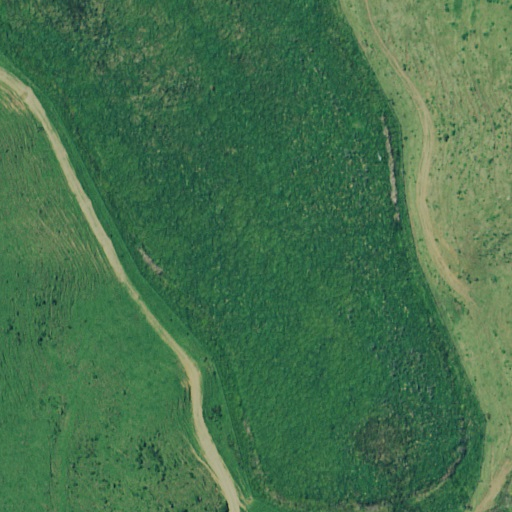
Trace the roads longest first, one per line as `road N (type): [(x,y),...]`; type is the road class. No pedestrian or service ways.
road 1 (track): [(362,0),(369,79),(460,327),(450,511)]
road 2 (track): [(140,511),(155,488),(158,445),(91,322),(0,192)]
